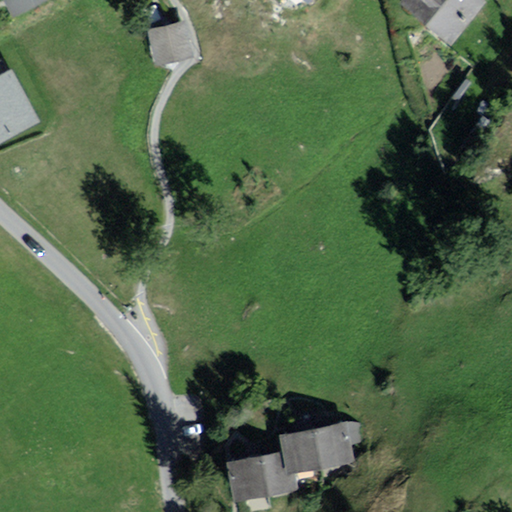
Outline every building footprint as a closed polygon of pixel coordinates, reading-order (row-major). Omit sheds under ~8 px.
[(7,0),(16,14),(39,0),(7,0)] [(320,0),(296,0),(311,12),(320,0)] [(488,0),(487,0),(401,0),(401,1),(453,43),(488,0)] [(184,21),(147,30),(155,65),(192,56),(184,21)] [(0,142),(38,122),(5,61),(0,63),(0,142)] [(271,431),(223,439),(234,503),(304,491),(301,476),(360,466),(349,403),(273,416),(271,431)]
